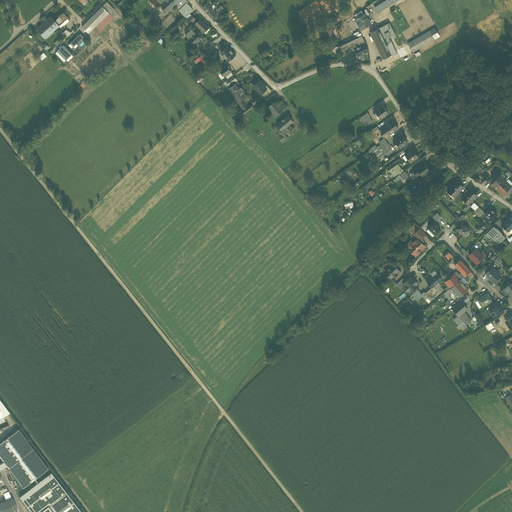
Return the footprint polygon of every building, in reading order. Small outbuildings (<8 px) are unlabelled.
[(157,7),(165,15),(175,5),(180,0),(164,0),(161,4),(157,7)] [(180,0),(175,5),(179,10),(187,3),(188,2),(186,0),(180,0)] [(378,12),(397,0),(386,0),(374,7),(378,12)] [(107,2),(105,3),(114,12),(116,11),(107,2)] [(105,3),(102,6),(109,13),(111,15),(114,12),(105,3)] [(179,10),(185,16),(189,13),(193,10),(187,3),(179,10)] [(203,8),(213,19),(217,15),(212,10),(207,4),(203,8)] [(217,9),(221,13),(225,10),(221,5),(217,9)] [(92,30),(109,13),(102,6),(82,26),(89,33),(92,30)] [(354,15),(356,19),(364,14),(362,10),(354,15)] [(37,29),(45,38),(59,26),(67,18),(68,17),(64,12),(54,20),(50,16),(51,17),(37,29),(37,28),(37,29)] [(113,17),(111,15),(109,13),(92,30),(94,32),(97,35),(101,31),(100,31),(113,17)] [(355,19),(361,30),(371,23),(365,13),(364,14),(356,19),(355,19)] [(171,14),(158,25),(165,33),(178,21),(171,14)] [(186,19),(191,24),(195,19),(191,15),(187,18),(186,19)] [(67,18),(59,26),(60,27),(64,25),(69,20),(67,18)] [(195,24),(204,32),(208,28),(200,19),(195,24)] [(389,23),(379,28),(378,28),(370,32),(383,59),(391,55),(386,45),(390,43),(388,38),(395,35),(389,23)] [(435,27),(429,30),(434,39),(440,36),(435,27)] [(193,34),(195,33),(191,29),(185,35),(190,39),(194,35),(193,34)] [(408,43),(413,52),(434,39),(429,30),(408,43)] [(78,36),(70,43),(73,46),(76,43),(81,39),(84,37),(80,33),(78,36)] [(190,39),(194,44),(200,38),(195,33),(193,34),(194,35),(190,39)] [(355,39),(341,46),(339,47),(341,51),(344,57),(350,54),(349,51),(354,49),(358,56),(369,51),(365,44),(365,43),(362,36),(355,39)] [(392,42),(390,43),(386,45),(391,55),(392,56),(397,54),(392,42)] [(63,44),(57,51),(61,55),(66,60),(67,59),(72,54),(63,44)] [(227,46),(220,52),(228,61),(235,55),(227,46)] [(226,65),(219,70),(224,77),(225,76),(231,72),(231,71),(226,65)] [(233,75),(226,80),(226,81),(230,86),(237,80),(233,75)] [(266,88),(260,80),(253,86),(260,94),(266,88)] [(234,97),(243,90),(240,86),(238,88),(235,83),(228,88),(234,97)] [(234,97),(238,102),(241,100),(247,96),(243,90),(234,97)] [(267,107),(275,116),(283,109),(278,103),(276,100),(267,107)] [(278,103),(283,109),(286,107),(281,101),(278,103)] [(241,111),(243,115),(253,108),(250,104),(246,107),(243,109),(241,111)] [(374,114),(378,121),(381,119),(381,118),(388,113),(383,105),(375,111),(376,112),(374,114)] [(366,121),(369,124),(372,121),(369,116),(370,115),(368,112),(360,118),(363,123),(366,121)] [(277,125),(282,131),(285,128),(289,124),(293,121),(288,115),(277,125)] [(392,120),(385,126),(390,133),(398,128),(392,120)] [(289,124),(285,128),(282,131),(277,125),(274,127),(279,132),(276,135),(282,142),(288,138),(285,135),(288,133),(293,129),(289,124)] [(384,137),(390,133),(385,126),(381,128),(383,131),(381,133),(384,137)] [(394,140),(396,143),(400,148),(407,142),(402,135),(398,138),(397,136),(393,139),(394,140)] [(381,144),(386,153),(391,150),(387,145),(388,144),(386,141),(381,144)] [(386,153),(381,144),(377,147),(372,151),(377,158),(382,154),(383,155),(384,154),(385,154),(386,153)] [(408,159),(410,162),(418,156),(413,149),(405,154),(408,159)] [(420,173),(422,176),(428,172),(430,170),(429,169),(424,162),(420,165),(419,164),(412,169),(416,176),(420,173)] [(391,173),(394,176),(398,173),(399,175),(404,171),(402,168),(401,169),(398,164),(388,171),(390,174),(391,173)] [(428,172),(429,174),(436,169),(433,166),(429,169),(430,170),(428,172)] [(491,184),(497,189),(505,181),(503,178),(500,175),(495,180),(491,184)] [(415,184),(416,186),(420,184),(421,185),(424,183),(419,177),(413,182),(415,185),(415,184)] [(449,194),(452,198),(454,196),(454,197),(454,196),(459,191),(463,187),(457,180),(447,190),(450,193),(449,194)] [(511,186),(505,181),(497,189),(502,195),(507,189),(511,186)] [(412,193),(415,198),(419,195),(418,195),(424,190),(421,185),(420,184),(416,186),(415,184),(415,185),(410,188),(408,189),(411,193),(411,194),(412,193)] [(465,199),(469,203),(476,195),(470,189),(466,193),(464,195),(462,198),(464,200),(465,199)] [(484,214),(491,220),(497,214),(490,208),(484,214)] [(501,224),(508,230),(511,227),(511,226),(511,220),(508,217),(501,224)] [(434,222),(429,228),(435,234),(440,229),(434,222)] [(456,228),(463,236),(464,235),(469,230),(469,229),(464,225),(461,222),(456,228)] [(417,231),(418,230),(413,224),(408,229),(413,234),(415,232),(416,231),(417,231)] [(496,238),(500,242),(505,237),(501,234),(502,233),(496,228),(496,229),(493,226),(485,235),(489,238),(490,236),(492,234),(496,238)] [(415,232),(421,239),(426,234),(420,228),(418,230),(417,231),(416,231),(415,232)] [(432,236),(435,234),(429,228),(426,230),(432,236)] [(413,234),(417,238),(420,240),(421,239),(415,232),(413,234)] [(425,246),(420,240),(417,238),(412,242),(408,247),(411,251),(411,252),(415,256),(425,246)] [(470,249),(472,252),(476,248),(476,249),(479,246),(476,243),(470,249)] [(469,255),(476,262),(483,256),(480,254),(476,249),(476,248),(472,252),(469,255)] [(444,256),(447,260),(453,256),(449,252),(444,256)] [(461,272),(464,275),(470,270),(460,259),(454,264),(461,272)] [(389,277),(391,279),(399,271),(392,263),(386,270),(387,271),(387,272),(385,273),(386,274),(386,276),(387,277),(388,277),(389,277)] [(485,273),(494,283),(501,276),(492,266),(488,270),(485,273)] [(456,271),(454,273),(460,280),(463,277),(464,275),(461,272),(459,274),(456,271)] [(455,284),(460,280),(454,273),(444,282),(450,288),(455,284)] [(431,287),(432,287),(436,284),(438,282),(442,279),(437,274),(434,277),(427,282),(429,285),(431,286),(431,287)] [(403,283),(404,285),(409,290),(411,292),(416,288),(418,286),(416,284),(412,279),(410,277),(406,281),(403,283)] [(397,284),(399,287),(403,283),(406,281),(403,278),(397,284)] [(388,284),(392,288),(397,284),(393,279),(388,284)] [(460,280),(455,284),(463,293),(468,289),(466,286),(467,285),(465,283),(464,284),(460,280)] [(511,294),(511,282),(508,286),(507,286),(503,289),(507,293),(508,292),(511,295),(511,294)] [(428,290),(425,293),(428,297),(431,300),(441,291),(438,288),(438,287),(436,284),(432,287),(433,288),(429,291),(428,290)] [(458,297),(463,293),(455,284),(450,288),(452,290),(455,295),(458,297)] [(421,294),(418,290),(412,295),(418,301),(423,296),(421,294)] [(478,300),(482,307),(492,300),(487,292),(480,297),(477,299),(478,300)] [(452,308),(459,315),(459,316),(463,312),(464,312),(468,308),(464,304),(461,301),(452,308)] [(489,310),(493,316),(499,313),(503,311),(503,310),(499,304),(498,304),(490,309),(489,310)] [(463,312),(459,316),(463,321),(458,324),(456,325),(459,330),(466,324),(466,325),(467,324),(466,324),(471,320),(465,313),(464,313),(463,312)] [(454,319),(458,324),(463,321),(459,316),(459,315),(454,319)] [(0,417),(3,416),(10,413),(0,400),(0,417)] [(49,468),(18,429),(0,442),(0,456),(3,461),(7,465),(24,487),(49,468)] [(82,511),(52,472),(20,497),(30,510),(31,511),(82,511)] [(0,511),(9,511),(15,510),(17,509),(12,498),(0,502),(0,511)]
